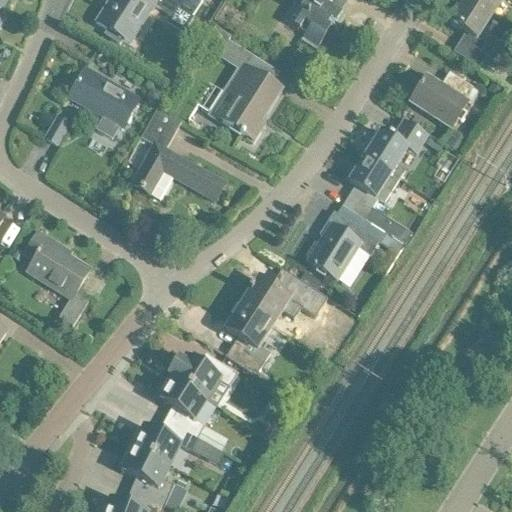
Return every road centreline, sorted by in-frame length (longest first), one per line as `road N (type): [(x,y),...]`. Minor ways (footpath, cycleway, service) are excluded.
road 1 (residential): [(414,0),(339,124),(281,198),(171,283)]
road 2 (residential): [(171,283),(9,176),(0,158)]
road 3 (residential): [(68,406),(171,283)]
road 4 (residential): [(0,132),(57,0)]
